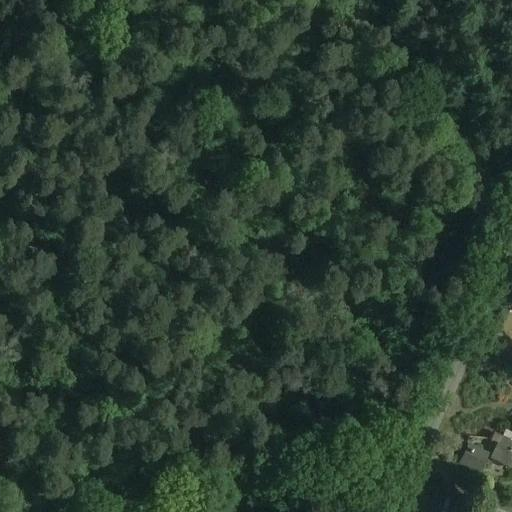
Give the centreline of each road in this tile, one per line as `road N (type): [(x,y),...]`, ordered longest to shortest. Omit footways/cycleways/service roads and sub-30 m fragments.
road 1 (unclassified): [(511,251),(388,511)]
road 2 (track): [(346,0),(511,214)]
